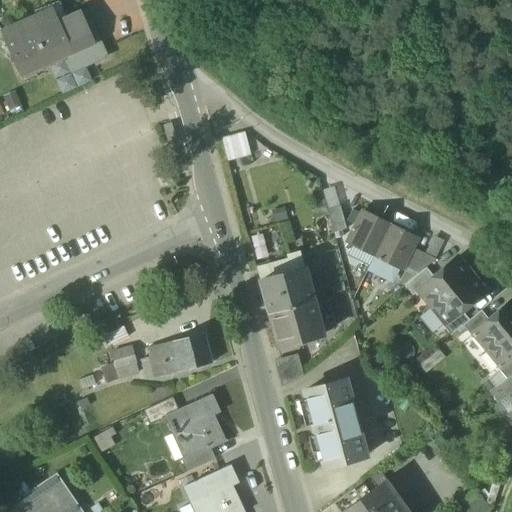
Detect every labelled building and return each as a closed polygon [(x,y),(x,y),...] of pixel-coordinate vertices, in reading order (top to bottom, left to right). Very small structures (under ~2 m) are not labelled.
[(60,5),(52,9),(60,26),(67,23),(65,19),(66,19),(60,5)] [(78,13),(66,19),(65,19),(67,23),(60,26),(52,9),(0,32),(0,33),(19,76),(62,57),(71,53),(92,44),(92,43),(78,13)] [(85,10),(78,13),(92,43),(98,40),(85,10)] [(98,40),(92,43),(92,44),(71,53),(62,57),(70,73),(106,57),(98,40)] [(221,139),(227,161),(250,155),(244,133),(221,139)] [(327,211),(339,207),(334,189),(321,192),(323,200),(327,211)] [(328,215),(327,211),(323,200),(308,204),(313,219),(328,215)] [(328,215),(333,234),(345,230),(339,207),(327,211),(328,215)] [(361,250),(374,256),(389,226),(362,212),(346,243),(361,250)] [(389,226),(374,256),(397,268),(400,269),(411,248),(415,239),(389,226)] [(432,238),(424,254),(435,260),(443,244),(432,238)] [(400,269),(415,277),(425,268),(435,260),(424,254),(411,248),(400,269)] [(356,261),(368,267),(374,256),(361,250),(356,261)] [(254,269),(258,283),(302,271),(296,253),(285,256),(287,260),(254,269)] [(390,280),(397,268),(374,256),(368,267),(367,269),(390,280)] [(418,291),(431,307),(470,275),(456,258),(433,277),(417,290),(418,291)] [(433,277),(425,268),(415,277),(403,286),(412,296),(418,291),(417,290),(433,277)] [(258,283),(266,314),(310,303),(302,271),(258,283)] [(484,292),(470,275),(431,307),(444,323),(445,324),(461,311),(484,292)] [(473,334),(487,350),(511,329),(511,302),(511,301),(488,320),(472,333),(473,334)] [(319,336),(310,303),(266,314),(275,348),(319,336)] [(431,334),(441,326),(444,323),(431,307),(418,318),(431,334)] [(450,336),(462,326),(468,321),(461,311),(445,324),(444,323),(441,326),(450,336)] [(480,311),(468,321),(462,326),(470,336),(473,334),(472,333),(488,320),(480,311)] [(102,337),(107,347),(128,337),(123,327),(102,337)] [(511,329),(487,350),(500,367),(501,368),(511,359),(511,329)] [(203,334),(172,342),(179,372),(210,364),(203,334)] [(145,381),(179,372),(172,342),(146,349),(148,358),(139,360),(145,381)] [(110,353),(115,370),(136,364),(131,347),(110,353)] [(438,350),(419,366),(425,374),(444,358),(438,350)] [(274,363),(281,388),(303,375),(297,356),(274,363)] [(497,370),(505,380),(511,375),(511,359),(501,368),(500,367),(497,370)] [(505,380),(497,370),(487,379),(494,388),(505,380)] [(486,393),(497,407),(506,400),(506,399),(511,394),(511,376),(511,375),(505,380),(494,388),(486,393)] [(301,395),(322,469),(364,457),(343,383),(301,395)] [(190,455),(191,457),(210,448),(225,441),(212,414),(218,412),(211,396),(179,410),(165,417),(172,433),(179,430),(190,455)] [(146,409),(152,423),(165,417),(179,410),(173,397),(146,409)] [(497,407),(511,427),(511,407),(506,400),(497,407)] [(172,433),(184,458),(190,455),(179,430),(172,433)] [(181,459),(186,472),(215,458),(210,448),(191,457),(190,455),(184,458),(181,459)] [(197,502),(202,511),(243,511),(232,486),(238,483),(230,466),(183,488),(191,505),(197,502)] [(71,511),(60,494),(66,490),(57,475),(31,492),(15,503),(15,504),(20,511),(71,511)] [(492,506),(500,480),(493,478),(485,504),(492,506)] [(337,511),(400,511),(379,482),(367,490),(338,511),(337,511)] [(9,494),(15,503),(31,492),(25,483),(9,494)] [(332,504),(338,511),(367,490),(362,483),(332,504)] [(71,511),(81,511),(66,490),(60,494),(71,511)] [(476,493),(457,507),(460,511),(483,511),(489,508),(485,504),(476,493)] [(194,511),(202,511),(197,502),(191,505),(194,511)]
